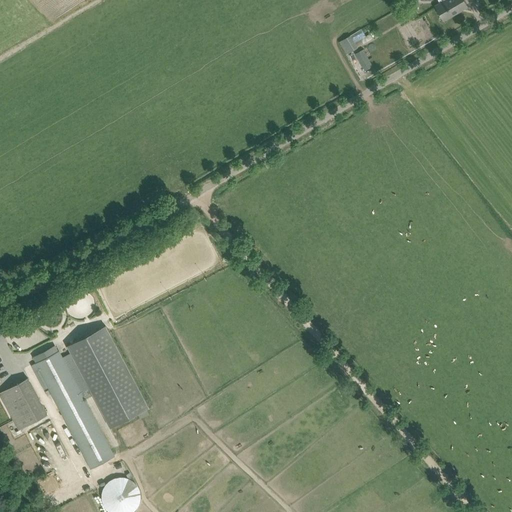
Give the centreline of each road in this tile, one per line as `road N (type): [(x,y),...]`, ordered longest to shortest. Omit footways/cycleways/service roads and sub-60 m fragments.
road 1 (unclassified): [(0,302),(511,4)]
road 2 (track): [(475,511),(195,194)]
